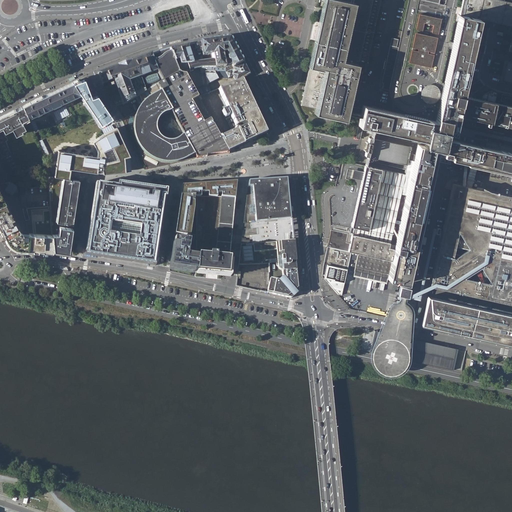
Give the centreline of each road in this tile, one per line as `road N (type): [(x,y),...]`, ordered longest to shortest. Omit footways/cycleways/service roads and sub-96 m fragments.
road 1 (primary): [(6,270),(29,282),(511,388)]
road 2 (secondary): [(313,309),(301,138),(240,19)]
road 3 (secondary): [(229,22),(290,141),(313,309)]
road 4 (residential): [(229,22),(89,63),(0,105)]
road 5 (residential): [(313,309),(78,260)]
road 6 (residential): [(511,353),(313,309)]
road 7 (secondary): [(331,511),(313,309)]
